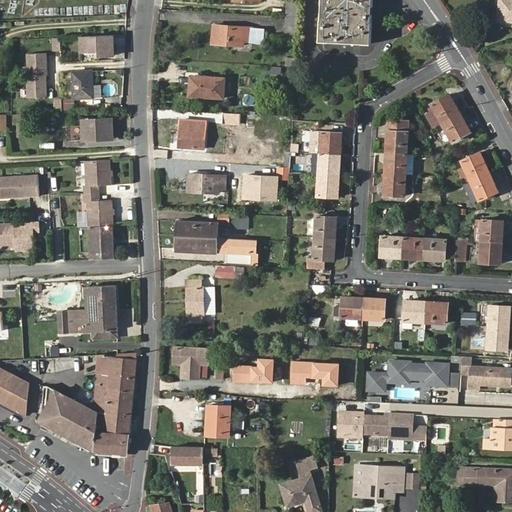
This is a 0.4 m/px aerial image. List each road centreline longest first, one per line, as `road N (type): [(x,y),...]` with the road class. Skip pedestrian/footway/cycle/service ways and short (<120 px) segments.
road 1 (residential): [(130,511),(151,332),(141,117),(145,0)]
road 2 (residential): [(511,281),(370,262),(371,108),(461,56)]
